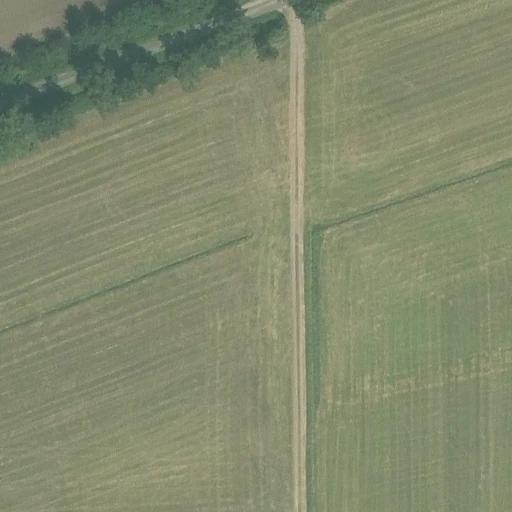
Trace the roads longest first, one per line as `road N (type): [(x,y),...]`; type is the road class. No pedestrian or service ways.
road 1 (track): [(300,0),(300,511)]
road 2 (unclassified): [(0,109),(293,0)]
